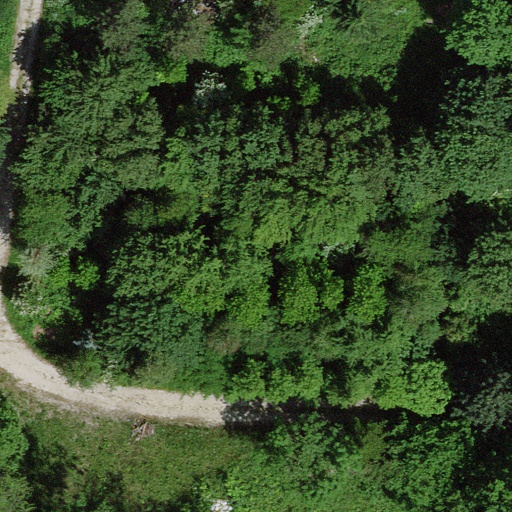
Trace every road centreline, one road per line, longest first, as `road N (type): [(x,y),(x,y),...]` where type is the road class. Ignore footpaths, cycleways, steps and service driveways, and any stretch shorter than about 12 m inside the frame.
road 1 (track): [(0,349),(51,377),(145,401),(511,425)]
road 2 (track): [(30,0),(0,228)]
